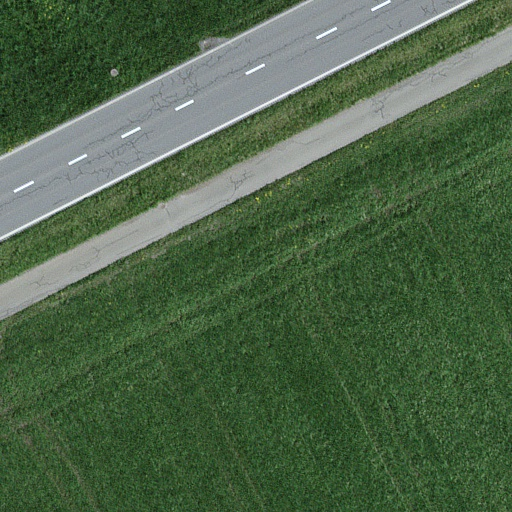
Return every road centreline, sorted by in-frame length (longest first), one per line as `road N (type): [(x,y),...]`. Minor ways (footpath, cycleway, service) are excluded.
road 1 (unclassified): [(0,306),(511,46)]
road 2 (primary): [(390,0),(0,197)]
